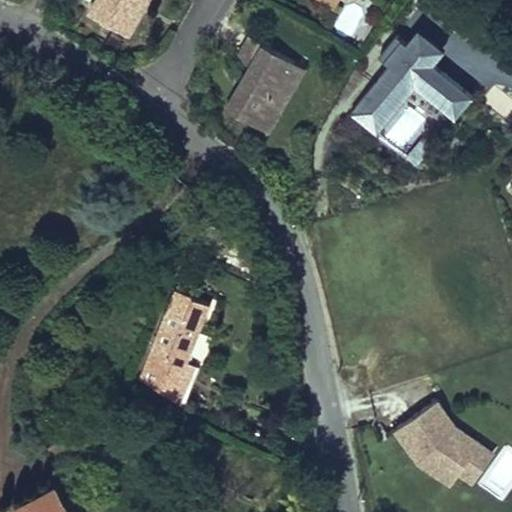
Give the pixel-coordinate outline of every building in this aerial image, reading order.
[(95,0),(90,10),(130,33),(148,0),(95,0)] [(420,27),(408,41),(434,62),(446,47),(420,27)] [(390,63),(408,41),(398,33),(381,55),(390,63)] [(243,47),(238,56),(251,64),(242,81),(248,84),(244,92),(238,88),(227,107),(269,130),(297,82),(287,76),(296,60),(250,34),(243,47)] [(377,132),(416,85),(455,116),(474,94),(434,62),(408,41),(390,63),(351,111),(377,132)] [(287,76),(297,82),(306,66),(296,60),(287,76)] [(242,81),(238,88),(244,92),(248,84),(242,81)] [(211,301),(176,287),(141,377),(171,397),(180,375),(173,372),(177,362),(186,366),(188,362),(211,301)] [(197,365),(188,362),(186,366),(177,362),(173,372),(180,375),(171,397),(180,403),(181,400),(183,400),(197,365)] [(481,442),(455,425),(437,399),(396,428),(420,461),(452,484),(460,472),(481,442)] [(290,424),(249,411),(243,429),(284,442),(290,424)] [(495,452),(481,442),(460,472),(474,482),(495,452)] [(66,511),(55,490),(16,510),(16,511),(66,511)]
